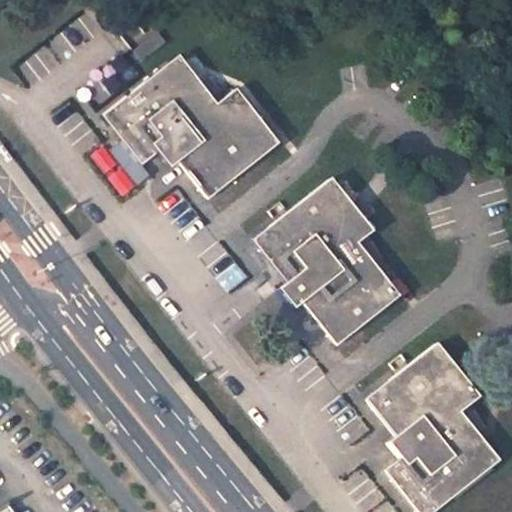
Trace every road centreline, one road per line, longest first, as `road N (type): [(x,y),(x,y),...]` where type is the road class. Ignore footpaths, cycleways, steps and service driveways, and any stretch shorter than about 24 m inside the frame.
road 1 (primary): [(246,511),(72,292)]
road 2 (primary): [(29,310),(199,511)]
